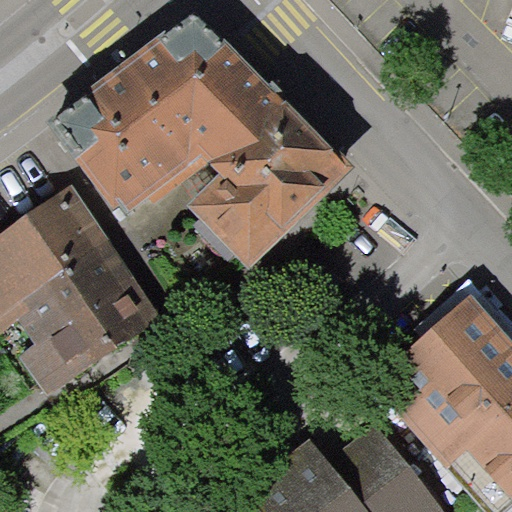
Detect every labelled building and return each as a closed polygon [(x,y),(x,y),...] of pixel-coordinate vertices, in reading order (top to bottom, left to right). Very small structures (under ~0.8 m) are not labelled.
[(348,167),(190,9),(48,124),(118,213),(170,181),(242,261),(348,167)] [(0,327),(19,314),(109,249),(68,190),(0,237),(0,327)] [(109,249),(19,314),(39,343),(130,280),(109,249)] [(130,280),(39,343),(21,356),(45,390),(154,314),(130,280)] [(505,511),(511,506),(511,348),(469,300),(376,381),(491,511),(505,511)] [(438,511),(377,431),(326,469),(312,449),(226,511),(438,511)]
